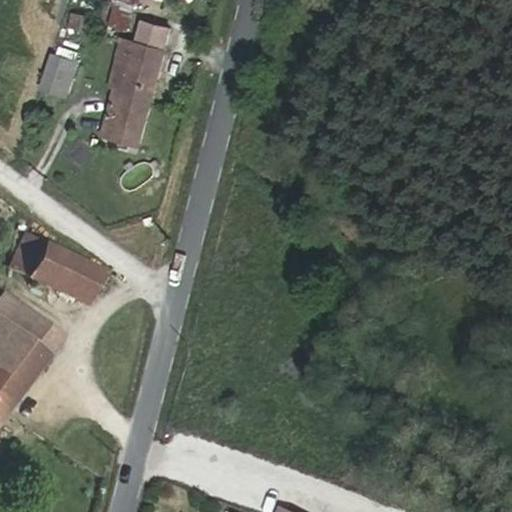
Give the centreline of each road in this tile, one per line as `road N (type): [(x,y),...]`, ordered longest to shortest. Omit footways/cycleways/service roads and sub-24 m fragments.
road 1 (tertiary): [(122,511),(260,0)]
road 2 (track): [(173,303),(0,168)]
